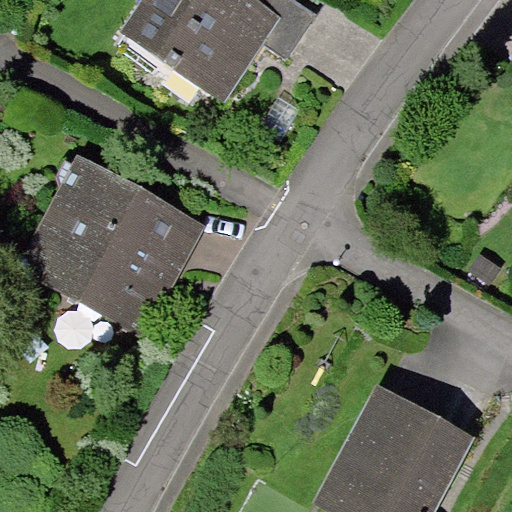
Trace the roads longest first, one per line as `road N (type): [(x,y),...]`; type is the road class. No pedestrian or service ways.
road 1 (residential): [(137,511),(297,220)]
road 2 (residential): [(297,220),(457,0)]
road 3 (residential): [(297,220),(511,336)]
